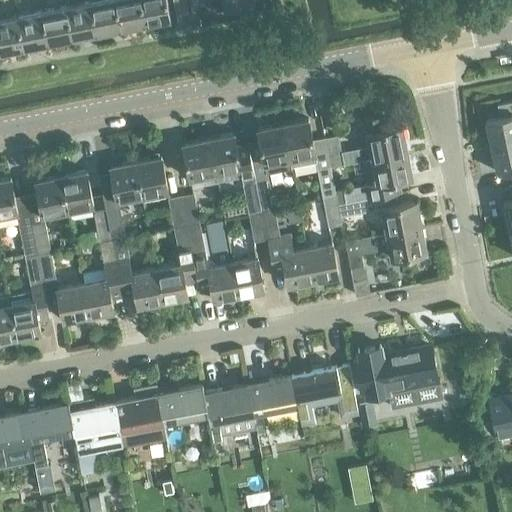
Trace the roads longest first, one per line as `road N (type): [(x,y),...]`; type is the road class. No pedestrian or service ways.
road 1 (residential): [(0,378),(475,288)]
road 2 (tertiary): [(0,136),(428,51)]
road 3 (unclassified): [(475,288),(428,51)]
